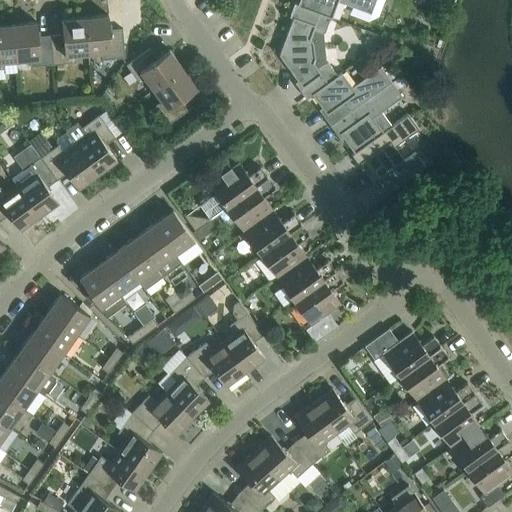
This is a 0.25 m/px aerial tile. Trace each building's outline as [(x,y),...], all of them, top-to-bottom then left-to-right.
[(299,0),(298,3),(298,4),(330,16),(331,17),(337,0),(338,0),(352,5),(371,12),(375,0),(299,0)] [(325,31),(330,16),(298,4),(298,3),(294,2),(289,15),(293,17),(279,54),(302,85),(299,87),(306,97),(313,93),(312,93),(337,74),(328,62),(324,61),(321,32),(325,31)] [(108,14),(84,16),(88,52),(103,50),(104,58),(125,56),(122,27),(109,28),(108,14)] [(88,52),(84,16),(61,18),(63,33),(50,34),(53,63),(75,61),(74,53),(88,52)] [(53,63),(50,34),(39,35),(37,21),(13,23),(16,59),(32,57),(33,65),(53,63)] [(16,59),(13,23),(0,24),(0,68),(3,68),(3,60),(16,59)] [(146,78),(153,89),(183,68),(169,48),(157,57),(150,47),(126,64),(139,82),(146,78)] [(330,124),(391,80),(380,65),(352,86),(341,71),(337,74),(312,93),(313,93),(326,112),(323,114),(330,124)] [(197,87),(183,68),(153,89),(161,99),(155,104),(168,122),(192,106),(185,96),(197,87)] [(401,73),(391,80),(396,87),(406,80),(401,73)] [(396,87),(391,80),(330,124),(338,134),(340,132),(354,151),(391,124),(381,110),(402,95),(396,87)] [(354,151),(351,153),(359,163),(362,161),(376,181),(379,178),(388,191),(425,164),(416,151),(404,159),(394,145),(419,128),(408,112),(391,124),(354,151)] [(87,134),(75,143),(98,173),(117,160),(105,143),(115,136),(99,113),(81,126),(87,134)] [(98,173),(75,143),(67,130),(57,137),(56,141),(58,143),(40,156),(57,178),(67,171),(79,187),(98,173)] [(47,186),(57,178),(40,156),(11,177),(17,185),(40,216),(59,202),(47,186)] [(227,206),(268,176),(260,165),(248,174),(239,161),(210,182),(227,206)] [(276,187),(268,176),(227,206),(244,229),(273,208),(264,196),(276,187)] [(40,216),(17,185),(5,193),(0,185),(0,219),(9,213),(21,230),(40,216)] [(194,238),(173,208),(154,222),(175,251),(194,238)] [(261,252),(302,223),(294,212),(282,221),(273,208),(244,229),(261,252)] [(211,218),(183,213),(194,229),(211,218)] [(175,251),(154,222),(135,235),(156,265),(163,274),(182,261),(175,251)] [(210,222),(199,231),(204,238),(216,230),(210,222)] [(309,233),(302,223),(261,252),(277,276),(307,255),(298,242),(309,233)] [(156,265),(135,235),(117,249),(138,278),(145,287),(163,274),(156,265)] [(138,278),(117,249),(98,262),(119,291),(138,278)] [(294,299),(335,269),(327,259),(316,267),(307,255),(277,276),(294,299)] [(119,291),(98,262),(79,275),(90,291),(85,294),(106,315),(126,301),(119,291)] [(343,280),(335,269),(294,299),(311,323),(305,327),(315,341),(337,324),(328,311),(340,302),(331,289),(343,280)] [(209,276),(198,284),(203,290),(213,283),(209,276)] [(195,297),(195,296),(190,290),(180,297),(185,304),(195,297)] [(61,292),(47,312),(76,333),(90,313),(61,292)] [(174,312),(185,304),(180,297),(169,305),(174,312)] [(263,333),(247,311),(239,300),(233,304),(232,312),(236,318),(230,323),(235,331),(223,340),(246,371),(265,357),(253,341),(263,333)] [(76,333),(47,312),(33,330),(63,351),(76,333)] [(265,312),(257,319),(263,326),(271,320),(265,312)] [(148,331),(158,323),(153,317),(143,324),(148,331)] [(132,342),(148,331),(143,324),(126,336),(132,342)] [(400,375),(441,345),(434,334),(422,343),(412,330),(398,340),(389,327),(364,345),(374,357),(383,351),(400,375)] [(63,351),(33,330),(20,349),(49,370),(63,351)] [(246,371),(223,340),(212,348),(206,341),(186,355),(204,376),(215,368),(227,385),(246,371)] [(449,356),(441,345),(400,375),(417,398),(446,377),(437,364),(449,356)] [(123,351),(116,346),(109,356),(116,361),(123,351)] [(49,370),(20,349),(7,367),(36,388),(36,389),(44,394),(46,391),(48,391),(55,381),(55,378),(57,375),(49,370)] [(195,385),(204,376),(186,355),(185,356),(169,372),(176,379),(166,390),(193,417),(210,399),(195,385)] [(108,372),(116,361),(109,356),(101,367),(108,372)] [(36,388),(7,367),(0,376),(0,390),(23,407),(36,389),(36,388)] [(434,421),(475,391),(467,381),(456,389),(446,377),(417,398),(434,421)] [(94,401),(101,392),(94,386),(87,396),(94,401)] [(371,419),(355,396),(345,403),(333,387),(313,401),(336,432),(348,423),(353,431),(371,419)] [(23,407),(0,390),(0,418),(10,425),(23,407)] [(193,417),(166,390),(157,399),(148,393),(133,409),(132,411),(153,429),(162,419),(177,433),(193,417)] [(484,403),(475,391),(434,421),(451,445),(480,423),(472,412),(484,403)] [(94,401),(87,396),(79,407),(86,412),(94,401)] [(371,397),(364,401),(369,410),(373,407),(371,404),(375,402),(371,397)] [(336,432),(313,401),(294,415),(306,431),(297,438),(295,440),(312,461),(330,448),(324,440),(336,432)] [(153,429),(132,411),(118,430),(126,436),(117,448),(149,471),(163,452),(145,439),(153,429)] [(0,438),(10,425),(0,418),(0,438)] [(70,425),(63,420),(56,430),(63,435),(70,425)] [(468,468),(509,438),(501,428),(489,436),(480,423),(451,445),(468,468)] [(55,446),(63,435),(56,430),(48,441),(55,446)] [(312,461),(295,440),(285,449),(271,434),(254,450),(279,478),(290,468),(297,476),(312,461)] [(386,440),(393,451),(401,445),(394,435),(386,440)] [(511,453),(511,442),(509,438),(468,468),(484,491),(480,494),(488,505),(504,493),(497,484),(511,472),(511,468),(505,459),(511,453)] [(409,456),(401,445),(393,451),(401,461),(409,456)] [(149,471),(117,448),(109,460),(101,454),(88,472),(111,488),(118,478),(135,490),(149,471)] [(279,478),(254,450),(236,466),(250,481),(240,490),(239,492),(259,510),(260,509),(276,495),(269,487),(279,478)] [(43,462),(36,457),(29,467),(36,472),(43,462)] [(421,466),(414,472),(421,482),(429,477),(421,466)] [(29,483),(36,472),(29,467),(22,478),(29,483)] [(111,488),(88,472),(89,472),(67,503),(75,508),(72,511),(119,511),(121,510),(104,498),(111,488)] [(0,493),(4,496),(8,488),(0,483),(0,493)] [(397,505),(386,511),(416,511),(425,506),(409,484),(391,497),(397,505)] [(15,502),(19,495),(19,494),(8,488),(4,496),(15,502)] [(257,511),(259,510),(239,492),(230,504),(214,492),(200,511),(257,511)] [(46,511),(47,511),(51,505),(40,499),(36,506),(46,511)]
